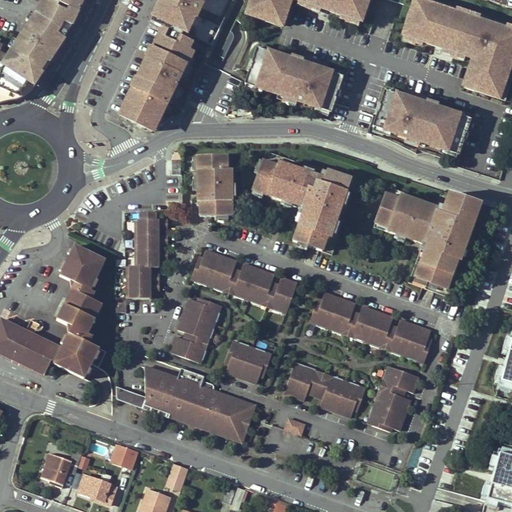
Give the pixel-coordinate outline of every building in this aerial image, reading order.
[(41,0),(11,50),(0,45),(0,90),(17,98),(27,83),(32,86),(41,73),(38,71),(44,62),(47,64),(70,26),(77,12),(75,11),(66,8),(65,11),(56,8),(58,5),(43,0),(41,0)] [(43,0),(58,5),(66,8),(75,11),(79,0),(43,0)] [(142,139),(148,135),(121,123),(165,31),(154,26),(166,0),(159,0),(146,28),(158,33),(114,125),(142,139)] [(166,0),(154,26),(165,31),(121,123),(148,135),(180,113),(220,27),(214,25),(219,15),(225,18),(233,0),(166,0)] [(252,0),(247,15),(267,22),(268,17),(283,22),(287,11),(282,9),(284,0),(295,0),(317,7),(318,4),(329,8),(328,11),(361,21),(366,8),(363,7),(365,0),(252,0)] [(511,24),(437,0),(415,0),(415,1),(511,32),(511,60),(500,98),(507,100),(511,86),(511,24)] [(511,60),(511,32),(415,1),(411,14),(412,15),(409,22),(408,22),(404,35),(438,47),(439,44),(450,47),(449,50),(475,59),(479,60),(475,72),(471,71),(467,82),(482,87),(480,92),(500,98),(511,60)] [(214,25),(220,27),(225,18),(219,15),(214,25)] [(268,17),(267,22),(281,27),(283,22),(268,17)] [(316,67),(258,47),(253,61),(255,61),(252,69),(251,69),(246,82),(299,99),(298,101),(306,103),(306,102),(332,110),(336,97),(335,97),(338,89),(339,89),(343,76),(323,69),(322,72),(315,70),(316,67)] [(479,60),(475,59),(471,71),(475,72),(479,60)] [(466,87),(480,92),(482,87),(467,82),(466,87)] [(17,98),(0,90),(0,103),(1,103),(6,102),(12,101),(16,100),(22,98),(27,94),(32,90),(33,87),(32,86),(27,83),(17,98)] [(407,96),(387,90),(382,103),(383,103),(381,111),(380,111),(376,124),(401,132),(400,134),(408,136),(409,135),(461,152),(465,139),(464,139),(467,131),(468,131),(472,118),(414,99),(413,102),(406,99),(407,96)] [(224,156),(194,156),(195,201),(197,201),(198,216),(228,216),(228,201),(225,201),(224,156)] [(182,174),(182,159),(171,159),(170,174),(182,174)] [(287,170),(272,164),(262,193),(313,213),(300,245),(329,256),(334,242),(338,244),(360,186),(337,178),(336,180),(331,182),(289,167),(287,170)] [(484,205),(455,196),(449,214),(451,214),(448,221),(440,219),(442,215),(428,210),(427,214),(423,213),(424,209),(411,205),(410,208),(389,201),(380,229),(395,234),(394,238),(432,251),(421,282),(453,292),(484,205)] [(165,220),(137,219),(137,235),(138,265),(128,265),(129,296),(149,296),(149,288),(157,288),(157,273),(148,273),(148,266),(157,266),(157,260),(166,260),(166,251),(157,251),(157,244),(165,244),(165,235),(157,235),(157,228),(165,227),(165,220)] [(91,363),(93,359),(100,362),(106,352),(88,343),(92,336),(87,333),(101,304),(91,299),(95,292),(90,289),(104,260),(75,246),(60,276),(75,282),(56,320),(71,327),(61,348),(57,356),(53,363),(84,377),(91,363)] [(215,263),(218,256),(209,253),(208,255),(202,252),(192,281),(199,284),(198,286),(207,289),(209,284),(216,286),(214,292),(224,295),(224,293),(236,297),(235,299),(245,303),(247,298),(253,300),(252,305),(262,309),(262,307),(274,311),(273,313),(283,317),(285,310),(289,312),(296,292),(292,291),(294,284),(283,280),(282,282),(275,279),(276,277),(263,273),(260,280),(254,277),(253,277),(256,270),(244,266),(243,267),(236,265),(236,263),(225,259),(223,266),(215,263)] [(225,259),(218,256),(215,263),(223,266),(225,259)] [(263,273),(256,270),(254,277),(260,280),(263,273)] [(207,289),(214,292),(216,286),(209,284),(207,289)] [(405,360),(405,359),(412,361),(411,363),(420,366),(422,360),(429,362),(435,343),(431,342),(434,335),(422,331),(421,332),(416,330),(416,329),(404,324),(401,331),(394,329),(397,322),(385,317),(384,319),(377,316),(378,315),(366,310),(363,318),(356,315),(359,308),(346,303),(346,305),(339,303),(340,301),(328,296),(325,305),(320,303),(314,322),(320,324),(318,329),(329,333),(329,331),(334,333),(334,334),(344,338),(346,332),(358,337),(356,343),(366,346),(367,345),(373,347),(372,348),(383,352),(385,346),(397,351),(395,357),(405,360)] [(219,308),(201,301),(200,305),(190,302),(186,314),(189,315),(186,322),(184,321),(180,332),(189,336),(187,343),(177,340),(174,351),(176,352),(174,356),(202,367),(204,363),(206,364),(209,355),(203,353),(207,340),(213,342),(217,333),(214,332),(217,325),(219,326),(222,316),(216,314),(219,308)] [(115,303),(115,312),(126,312),(125,303),(115,303)] [(225,310),(219,308),(216,314),(222,316),(225,310)] [(366,310),(359,308),(356,315),(363,318),(366,310)] [(25,331),(0,319),(0,352),(44,374),(53,355),(57,347),(33,335),(25,331)] [(39,324),(30,320),(25,331),(33,335),(39,324)] [(404,324),(397,322),(394,329),(401,331),(404,324)] [(189,336),(180,332),(177,340),(187,343),(189,336)] [(346,332),(344,338),(356,343),(358,337),(346,332)] [(209,355),(213,342),(207,340),(203,353),(209,355)] [(252,347),(242,344),(241,349),(236,347),(229,366),(232,367),(229,375),(240,379),(241,377),(248,380),(248,382),(260,387),(263,378),(267,380),(273,361),(266,359),(268,353),(259,350),(258,351),(252,349),(252,347)] [(383,352),(395,357),(397,351),(385,346),(383,352)] [(275,356),(268,353),(266,359),(273,361),(275,356)] [(420,366),(427,368),(429,362),(422,360),(420,366)] [(319,371),(306,366),(305,368),(298,366),(288,394),(295,397),(294,398),(307,403),(310,395),(326,400),(323,409),(335,413),(336,411),(342,413),(342,415),(354,419),(356,412),(361,414),(367,394),(361,392),(363,387),(354,383),(353,386),(347,383),(347,381),(338,378),(336,383),(317,376),(319,371)] [(414,405),(406,402),(409,396),(417,398),(421,385),(419,385),(420,380),(393,370),(392,374),(389,373),(386,383),(392,385),(387,396),(382,394),(379,404),(381,405),(379,411),(376,410),(373,420),(378,422),(376,428),(394,434),(396,431),(404,434),(408,422),(406,421),(408,415),(411,416),(414,405)] [(338,378),(319,371),(317,376),(336,383),(338,378)] [(145,412),(246,446),(258,409),(203,390),(207,380),(184,372),(180,383),(158,375),(145,412)] [(392,385),(386,383),(382,394),(387,396),(392,385)] [(310,395),(307,403),(323,409),(326,400),(310,395)] [(414,405),(417,398),(409,396),(406,402),(414,405)] [(287,418),(283,431),(301,437),(305,424),(287,418)] [(511,508),(511,447),(501,444),(485,502),(511,508)] [(136,453),(128,450),(122,465),(131,468),(136,453)] [(70,462),(48,454),(45,464),(46,464),(41,478),(56,483),(55,485),(61,488),(68,472),(74,474),(79,460),(72,458),(70,462)] [(86,472),(88,458),(80,457),(77,471),(86,472)] [(356,479),(389,491),(395,474),(362,462),(356,479)] [(181,490),(188,470),(174,465),(169,478),(176,480),(173,488),(181,490)] [(110,506),(114,493),(107,490),(109,484),(84,476),(78,492),(95,499),(94,500),(110,506)] [(109,484),(107,490),(114,493),(116,487),(109,484)] [(235,489),(227,487),(222,501),(229,504),(235,489)] [(245,490),(238,488),(231,509),(237,511),(245,490)] [(145,499),(140,511),(163,511),(169,497),(147,490),(144,498),(145,499)]
